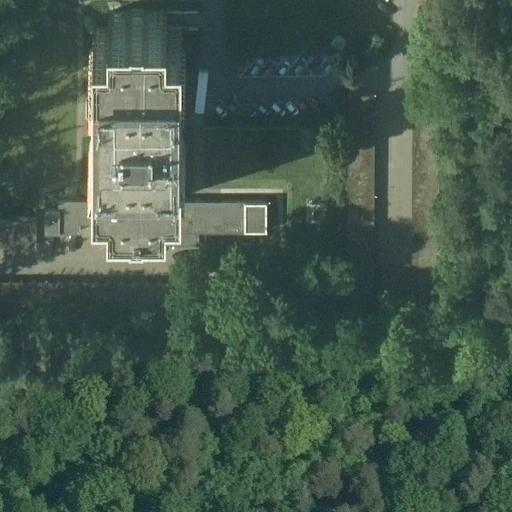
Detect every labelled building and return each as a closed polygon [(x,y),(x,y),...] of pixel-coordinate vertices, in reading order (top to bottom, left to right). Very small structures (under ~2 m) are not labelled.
[(181,29),(166,29),(166,12),(144,11),(144,10),(142,10),(142,12),(132,12),(132,10),(131,10),(131,12),(108,12),(108,28),(93,28),(93,97),(85,97),(85,117),(93,117),(93,185),(108,185),(107,201),(58,201),(58,209),(45,209),(45,231),(79,232),(79,223),(116,223),(116,236),(158,236),(158,230),(266,230),(266,201),(166,200),(166,186),(181,186),(181,29)] [(348,94),(348,132),(373,132),(373,94),(348,94)] [(438,94),(413,94),(413,107),(438,107),(438,94)] [(438,107),(413,107),(413,120),(438,120),(438,107)] [(438,120),(413,120),(413,132),(438,133),(438,120)] [(373,145),(373,132),(348,132),(348,145),(373,145)] [(438,133),(413,132),(413,145),(438,145),(438,133)] [(348,145),(347,157),(373,157),(373,145),(348,145)] [(438,145),(413,145),(413,158),(438,158),(438,145)] [(372,170),(373,157),(347,157),(347,170),(372,170)] [(438,158),(413,158),(413,170),(438,170),(438,158)] [(372,183),(372,170),(347,170),(347,183),(372,183)] [(438,170),(413,170),(413,183),(438,183),(438,170)] [(372,195),(372,183),(347,183),(347,195),(372,195)] [(438,183),(413,183),(413,195),(438,195),(438,183)] [(372,208),(372,195),(347,195),(347,208),(372,208)] [(438,195),(413,195),(413,208),(438,208),(438,195)] [(372,220),(372,208),(347,208),(347,220),(372,220)] [(413,208),(413,221),(438,221),(438,208),(413,208)] [(9,219),(0,219),(0,246),(9,246),(9,219)] [(9,246),(22,246),(22,219),(9,219),(9,246)] [(35,219),(22,219),(22,246),(36,246),(35,219)] [(372,233),(372,220),(347,220),(347,233),(372,233)] [(438,221),(413,221),(412,233),(438,233),(438,221)] [(347,233),(347,245),(372,246),(372,233),(347,233)] [(438,233),(412,233),(412,246),(437,246),(438,233)] [(372,258),(372,246),(347,245),(347,258),(372,258)] [(437,246),(412,246),(412,258),(437,259),(437,246)] [(372,271),(372,258),(347,258),(347,271),(372,271)] [(437,259),(412,258),(412,271),(437,271),(437,259)] [(372,283),(372,271),(347,271),(347,283),(372,283)] [(437,271),(412,271),(412,284),(437,284),(437,271)] [(8,283),(0,282),(0,309),(9,309),(8,283)] [(21,309),(21,283),(8,283),(9,309),(21,309)] [(33,309),(32,283),(21,283),(21,309),(33,309)] [(45,309),(45,283),(32,283),(33,309),(45,309)] [(58,309),(57,283),(45,283),(45,309),(58,309)] [(70,309),(70,283),(57,283),(58,309),(70,309)] [(83,309),(83,283),(70,283),(70,309),(83,309)] [(95,308),(95,283),(83,283),(83,309),(95,308)] [(108,308),(108,283),(95,283),(95,308),(108,308)] [(121,308),(120,283),(108,283),(108,308),(121,308)] [(133,308),(133,283),(120,283),(121,308),(133,308)] [(146,308),(145,283),(133,283),(133,308),(146,308)] [(158,308),(158,283),(145,283),(146,308),(158,308)] [(171,307),(171,283),(158,283),(158,308),(171,307)] [(372,296),(372,283),(347,283),(347,296),(372,296)] [(437,284),(412,284),(412,296),(437,296),(437,284)] [(372,309),(372,296),(347,296),(347,309),(372,309)] [(437,296),(412,296),(412,309),(437,309),(437,296)]
